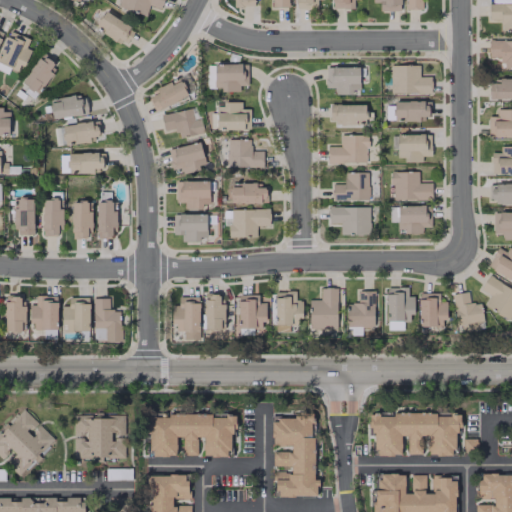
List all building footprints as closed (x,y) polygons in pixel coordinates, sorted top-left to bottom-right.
[(119,0),(118,7),(145,15),(148,5),(160,8),(162,0),(119,0)] [(294,0),(295,7),(316,8),(316,0),(294,0)] [(331,0),(331,8),(352,8),(352,0),(331,0)] [(372,0),(372,3),(378,3),(378,10),(399,11),(398,0),(372,0)] [(404,0),(405,9),(421,9),(421,0),(404,0)] [(511,3),(488,3),(488,19),(499,20),(499,31),(511,30),(511,3)] [(93,28),(116,39),(117,39),(124,42),(132,26),(102,11),(93,28)] [(0,64),(21,71),(27,48),(25,48),(28,38),(6,31),(0,51),(0,64)] [(511,39),(488,40),(487,57),(501,57),(501,67),(511,67),(511,39)] [(38,93),(56,63),(39,53),(21,83),(38,93)] [(213,65),(214,91),(238,90),(238,86),(247,85),(247,73),(241,73),(240,63),(213,65)] [(389,92),(430,93),(430,76),(418,76),(418,65),(389,65),(389,92)] [(358,66),(324,67),(324,88),(333,88),(333,93),(359,92),(358,66)] [(488,99),(511,98),(511,78),(488,79),(488,99)] [(186,97),(180,81),(171,85),(170,83),(147,92),(154,110),(186,97)] [(50,118),(81,115),(79,96),(49,99),(50,118)] [(418,121),(419,116),(427,116),(427,101),(393,100),(392,120),(418,121)] [(215,103),(216,130),(249,129),(248,108),(240,108),(240,103),(215,103)] [(365,104),(329,104),(328,123),(355,124),(355,120),(364,120),(365,104)] [(8,108),(0,107),(0,134),(8,134),(8,108)] [(160,113),(162,130),(176,128),(177,137),(202,133),(200,118),(192,119),(191,108),(160,113)] [(511,136),(511,110),(493,110),(493,116),(490,116),(490,136),(511,136)] [(61,125),(63,144),(89,141),(89,137),(97,136),(96,121),(61,125)] [(420,161),(420,156),(429,156),(430,145),(423,145),(423,134),(397,133),(396,161),(420,161)] [(326,146),(326,163),(366,162),(366,134),(338,135),(339,146),(326,146)] [(262,151),(250,151),(250,140),(227,139),(226,166),(262,167),(262,151)] [(511,147),(499,147),(499,152),(490,152),(491,174),(511,173),(511,147)] [(59,172),(93,172),(93,168),(103,168),(103,153),(59,153),(59,172)] [(431,182),(417,183),(417,171),(390,172),(391,200),(431,199),(431,182)] [(367,200),(368,173),(343,172),(343,183),(331,183),(331,199),(367,200)] [(183,207),(208,206),(207,181),(174,181),(174,202),(183,202),(183,207)] [(511,183),(489,184),(489,200),(499,199),(499,205),(511,204),(511,183)] [(265,202),(265,184),(229,185),(230,203),(265,202)] [(13,235),(33,234),(32,199),(12,199),(13,235)] [(41,199),(42,236),(56,236),(56,225),(61,225),(61,199),(41,199)] [(70,202),(71,238),(91,238),(90,201),(70,202)] [(95,201),(95,238),(110,238),(110,227),(115,227),(115,201),(95,201)] [(421,232),(421,227),(430,227),(430,205),(396,206),(397,232),(421,232)] [(368,206),(327,207),(327,223),(339,223),(339,234),(369,233),(368,206)] [(255,236),(255,225),(269,225),(268,211),(228,211),(229,237),(255,236)] [(501,238),(511,238),(511,212),(493,212),(492,233),(501,233),(501,238)] [(205,240),(205,213),(172,214),(172,232),(181,232),(181,240),(205,240)] [(505,252),(497,247),(486,265),(511,281),(511,250),(507,248),(505,252)] [(336,328),(335,287),(319,288),(319,299),(307,300),(308,329),(336,328)] [(402,329),(402,322),(411,321),(411,295),(406,295),(406,287),(385,287),(386,330),(402,329)] [(299,300),(294,300),(294,290),(273,291),(274,332),(288,331),(288,325),(300,325),(299,300)] [(372,290),(357,290),(357,302),(345,303),(345,327),(373,326),(372,290)] [(444,326),(444,302),(438,302),(438,292),(417,292),(418,326),(444,326)] [(452,293),(454,326),(466,325),(466,330),(482,329),(480,303),(468,304),(467,292),(452,293)] [(223,329),(224,304),(219,304),(219,294),(203,294),(203,329),(223,329)] [(258,294),(237,295),(237,328),(264,328),(263,302),(258,302),(258,294)] [(24,305),(19,305),(19,295),(3,295),(4,332),(25,331),(24,305)] [(198,338),(198,297),(178,297),(178,306),(173,306),(172,338),(198,338)] [(104,341),(120,341),(119,310),(108,310),(107,298),(91,298),(92,324),(104,323),(104,341)] [(88,331),(88,299),(68,300),(68,306),(60,306),(61,323),(65,323),(65,331),(88,331)] [(0,429),(0,457),(1,458),(9,449),(14,454),(6,464),(19,476),(53,437),(19,408),(0,429)] [(455,414),(370,413),(370,455),(400,455),(400,437),(407,437),(406,454),(420,454),(421,436),(428,436),(428,455),(455,455),(455,414)] [(123,415),(72,415),(72,458),(123,458),(123,415)] [(230,415),(146,415),(146,456),(178,456),(178,455),(196,454),(196,437),(203,436),(203,456),(230,456),(230,415)] [(274,496),(314,496),(313,423),(312,423),(312,416),(271,417),(271,445),(290,445),(290,451),(271,452),(272,466),(289,465),(289,472),(273,472),(274,496)] [(454,511),(454,477),(430,477),(430,493),(424,493),(424,474),(410,474),(410,493),(403,493),(403,473),(376,474),(376,489),(371,489),(371,511),(454,511)] [(511,511),(511,473),(477,474),(477,498),(492,498),(492,504),(474,504),(473,511),(511,511)] [(146,475),(146,511),(189,511),(189,505),(171,505),(171,499),(187,498),(186,474),(146,475)] [(82,511),(83,497),(0,497),(0,511),(82,511)]
